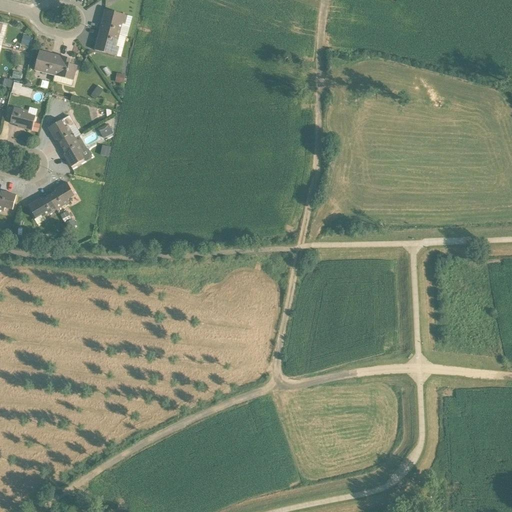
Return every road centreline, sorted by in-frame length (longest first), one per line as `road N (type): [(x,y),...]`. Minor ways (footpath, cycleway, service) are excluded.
road 1 (track): [(38,511),(127,452),(280,382)]
road 2 (track): [(325,0),(317,165),(299,248)]
road 3 (track): [(299,248),(276,360),(280,382)]
